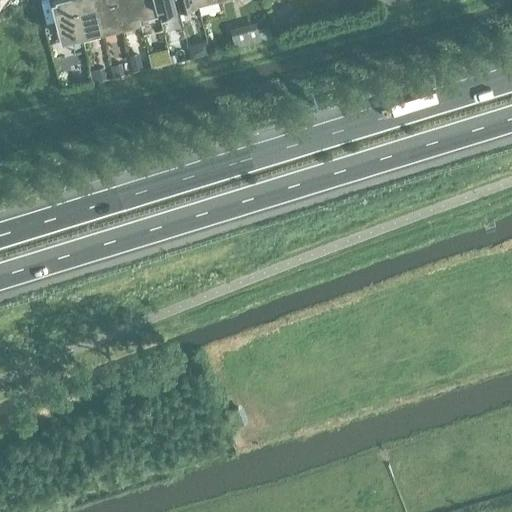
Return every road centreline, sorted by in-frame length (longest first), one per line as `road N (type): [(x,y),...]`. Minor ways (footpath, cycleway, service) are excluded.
road 1 (motorway): [(511,69),(0,227)]
road 2 (motorway): [(0,279),(511,121)]
